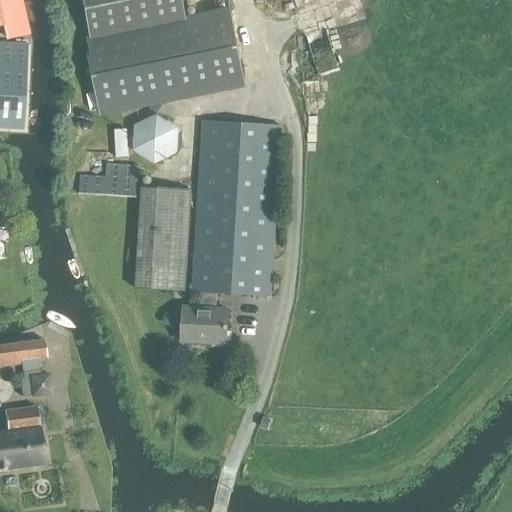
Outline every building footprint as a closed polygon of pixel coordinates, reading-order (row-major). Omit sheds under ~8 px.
[(28,33),(20,0),(0,0),(0,25),(4,25),(7,38),(28,33)] [(79,0),(87,38),(183,19),(179,0),(79,0)] [(183,19),(87,38),(103,111),(245,82),(230,11),(183,21),(183,19)] [(0,127),(21,129),(26,43),(0,41),(0,127)] [(179,116),(134,115),(133,154),(178,156),(179,116)] [(202,120),(191,291),(198,291),(217,292),(269,296),(280,125),(202,120)] [(116,153),(127,153),(127,126),(116,126),(116,153)] [(79,193),(104,195),(136,197),(138,164),(106,162),(105,175),(80,174),(79,193)] [(191,189),(141,186),(134,287),(184,290),(191,189)] [(216,308),(217,292),(198,291),(197,307),(182,306),(180,340),(226,342),(228,308),(216,308)] [(18,377),(21,397),(52,393),(49,372),(40,374),(39,370),(38,358),(46,357),(43,338),(0,343),(0,365),(21,363),(23,376),(18,377)] [(0,430),(0,470),(45,464),(36,405),(4,410),(6,429),(0,430)]
